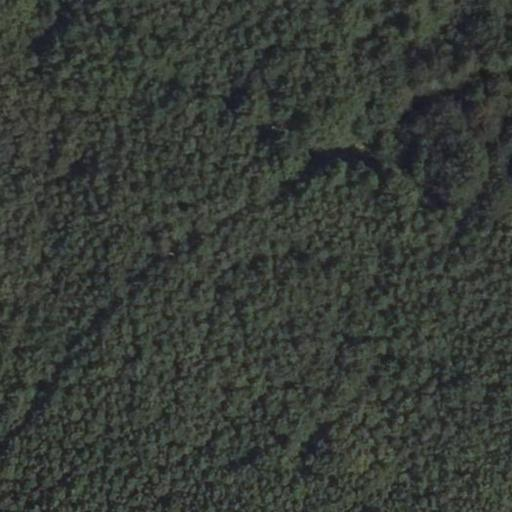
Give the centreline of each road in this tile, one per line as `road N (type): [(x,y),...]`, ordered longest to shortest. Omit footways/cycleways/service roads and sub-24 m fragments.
road 1 (track): [(0,13),(511,227)]
road 2 (track): [(0,446),(136,281),(201,232),(338,153)]
